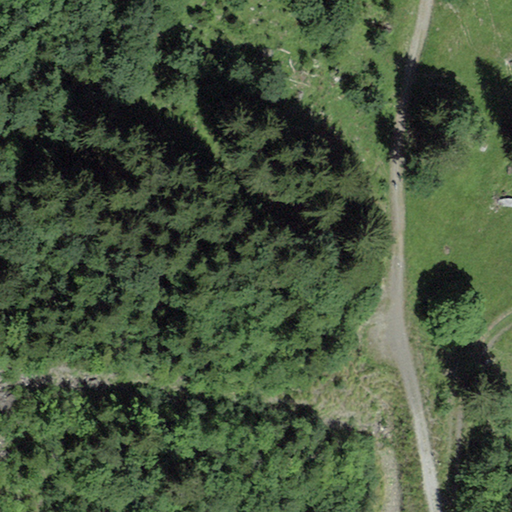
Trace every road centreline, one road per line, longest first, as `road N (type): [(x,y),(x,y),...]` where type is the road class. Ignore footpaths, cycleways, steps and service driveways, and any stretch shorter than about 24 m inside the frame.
road 1 (track): [(425,0),(395,141),(396,292),(403,364),(437,511)]
road 2 (track): [(511,319),(479,350),(459,397),(442,511)]
